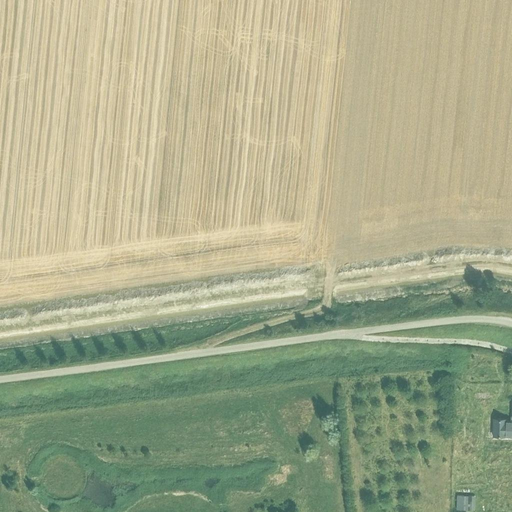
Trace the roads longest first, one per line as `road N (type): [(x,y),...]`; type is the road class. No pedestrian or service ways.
road 1 (unclassified): [(0,379),(346,333)]
road 2 (unclassified): [(511,323),(480,318),(346,333)]
